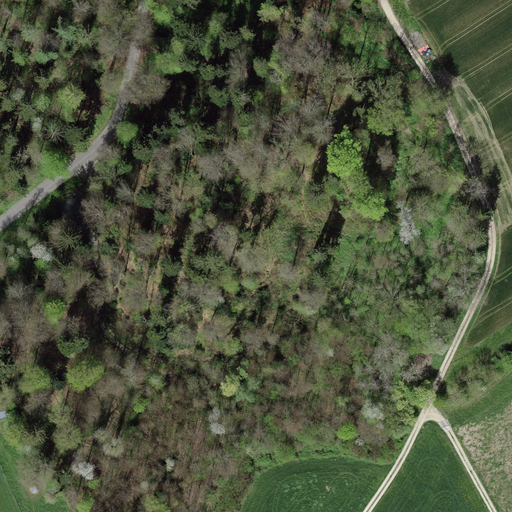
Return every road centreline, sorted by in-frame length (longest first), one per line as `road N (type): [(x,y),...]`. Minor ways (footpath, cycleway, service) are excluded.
road 1 (track): [(377,0),(441,109),(486,215),(489,258),(365,511)]
road 2 (unclassified): [(0,225),(106,137),(144,0)]
road 3 (track): [(426,399),(489,511)]
